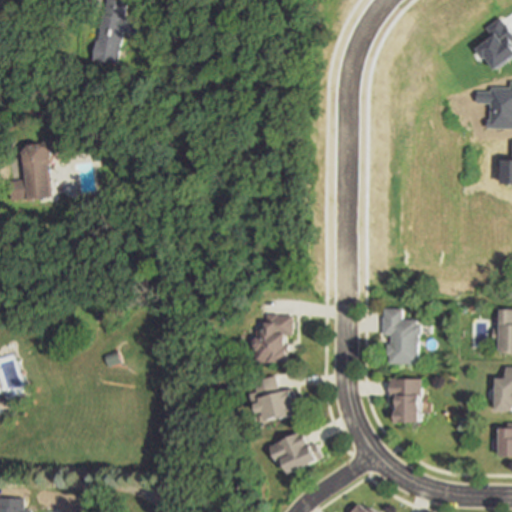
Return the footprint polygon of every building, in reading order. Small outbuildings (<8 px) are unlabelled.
[(120,62),(97,58),(104,11),(106,12),(108,0),(127,0),(126,15),(141,18),(139,33),(124,31),(120,62)] [(40,130),(61,143),(49,159),(53,197),(15,200),(13,180),(27,178),(24,148),(40,130)] [(388,308),(408,308),(408,318),(422,318),(422,323),(426,323),(426,341),(423,341),(423,362),(396,362),(396,353),(392,353),(392,342),(396,342),(396,333),(388,334),(388,308)] [(511,308),(511,352),(505,352),(505,341),(497,341),(497,326),(505,326),(505,308),(511,308)] [(291,361),(260,361),(261,324),(267,324),(267,314),(295,315),(295,335),(291,335),(291,361)] [(125,360),(111,365),(108,356),(121,351),(125,360)] [(511,366),(511,410),(501,410),(501,378),(509,378),(510,366),(511,366)] [(259,381),(280,375),(284,391),(296,388),(303,413),(271,422),(268,412),(262,413),(261,407),(257,408),(253,393),(261,391),(259,381)] [(393,378),(425,377),(426,421),(401,422),(400,396),(394,396),(393,378)] [(511,455),(502,455),(503,427),(511,428),(511,455)] [(274,447),(308,429),(315,444),(319,442),(327,457),(295,473),(287,459),(282,462),(274,447)] [(382,511),(357,511),(363,503),(373,509),(374,507),(382,511)]
